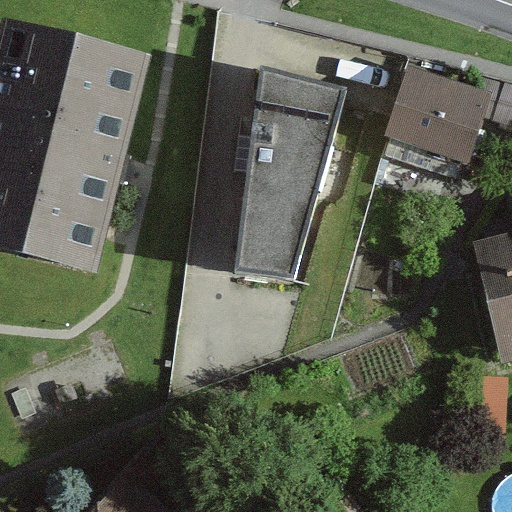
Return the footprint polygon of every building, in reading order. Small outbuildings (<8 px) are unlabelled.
[(142,55),(5,23),(0,43),(0,246),(92,268),(142,55)] [(345,87),(262,67),(241,274),(292,282),(345,87)] [(498,96),(413,67),(388,139),(475,169),(492,117),(511,123),(511,86),(502,83),(498,96)] [(511,239),(479,250),(511,355),(511,239)] [(142,511),(118,493),(102,511),(142,511)]
